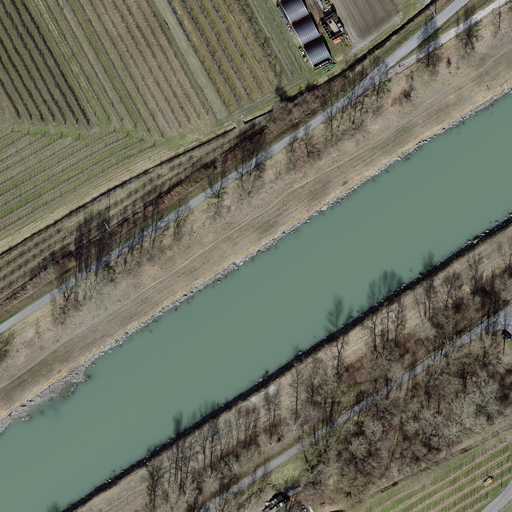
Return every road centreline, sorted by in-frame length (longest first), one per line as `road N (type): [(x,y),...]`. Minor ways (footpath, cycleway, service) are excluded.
road 1 (track): [(0,328),(342,102),(463,0)]
road 2 (unclassified): [(511,312),(204,511)]
